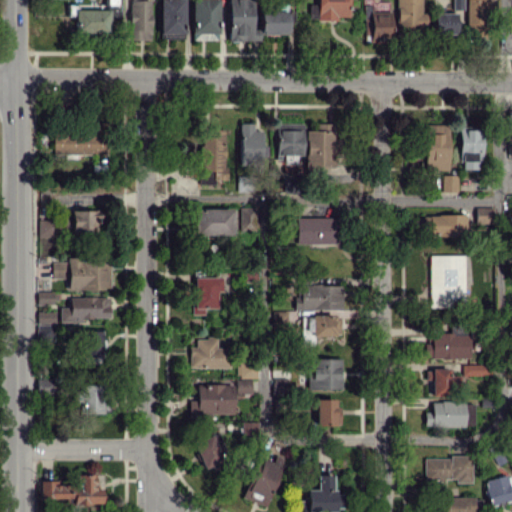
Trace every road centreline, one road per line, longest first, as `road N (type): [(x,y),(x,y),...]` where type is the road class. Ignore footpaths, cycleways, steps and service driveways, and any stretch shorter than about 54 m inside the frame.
road 1 (residential): [(511,81),(14,78)]
road 2 (tertiary): [(14,78),(15,511)]
road 3 (residential): [(144,78),(144,511)]
road 4 (residential): [(380,81),(380,511)]
road 5 (residential): [(144,447),(15,446)]
